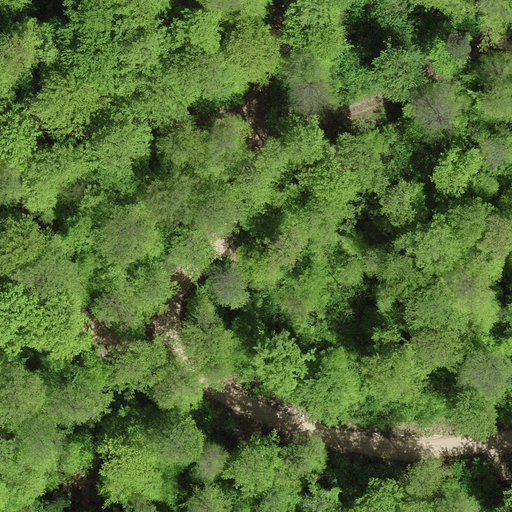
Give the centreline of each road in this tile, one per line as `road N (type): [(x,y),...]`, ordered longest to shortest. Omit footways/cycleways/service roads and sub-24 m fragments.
road 1 (track): [(511,28),(397,93),(320,120),(0,119)]
road 2 (track): [(280,0),(272,77),(240,202),(210,251),(174,288),(179,371)]
road 3 (track): [(511,438),(354,443),(266,414),(179,371)]
road 4 (track): [(179,371),(0,247)]
